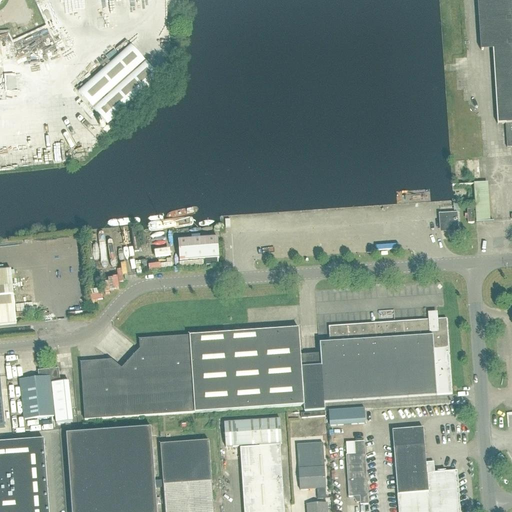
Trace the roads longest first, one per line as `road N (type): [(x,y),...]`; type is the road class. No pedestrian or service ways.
road 1 (unclassified): [(0,349),(84,338),(123,298),(152,284),(472,263)]
road 2 (unclassified): [(487,503),(472,263)]
